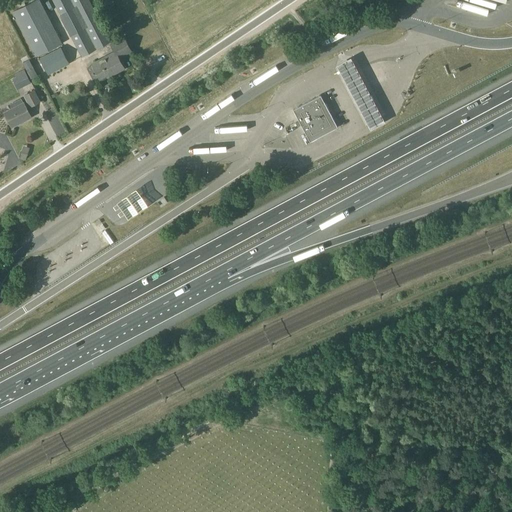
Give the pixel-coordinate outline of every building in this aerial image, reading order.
[(35,56),(62,43),(39,0),(34,0),(12,11),(35,56)] [(111,42),(89,0),(52,0),(82,56),(111,42)] [(110,76),(124,68),(119,57),(131,51),(124,37),(111,43),(115,52),(92,63),(100,79),(109,74),(110,76)] [(69,63),(61,48),(61,47),(40,58),(48,74),(69,63)] [(351,57),(337,65),(367,128),(383,120),(351,57)] [(37,75),(29,59),(23,63),(31,79),(37,75)] [(98,82),(101,88),(127,75),(124,69),(98,82)] [(30,106),(39,101),(33,91),(25,95),(30,106)] [(310,142),(338,128),(321,96),(294,110),(310,142)] [(23,102),(23,103),(21,98),(10,104),(12,108),(4,112),(6,116),(5,117),(8,123),(10,123),(12,126),(31,116),(23,102)] [(135,189),(115,203),(126,219),(146,206),(135,189)] [(413,472),(418,487),(428,484),(423,469),(413,472)]
